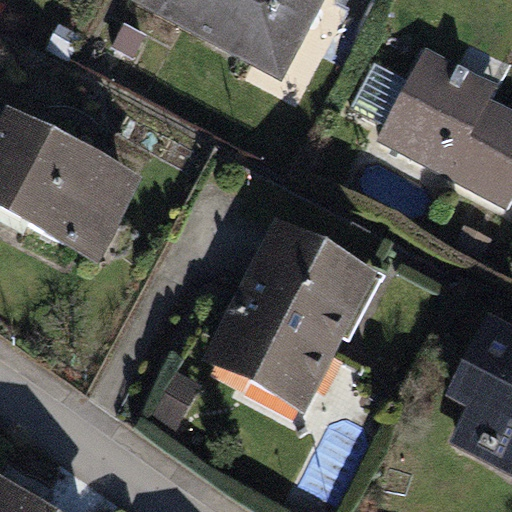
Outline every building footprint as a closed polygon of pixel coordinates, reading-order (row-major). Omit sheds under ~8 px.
[(148,0),(299,80),(341,0),(148,0)] [(498,95),(426,59),(380,150),(511,216),(511,214),(511,125),(489,114),(498,95)] [(0,221),(101,277),(153,185),(28,116),(2,162),(0,161),(0,221)] [(465,231),(455,250),(482,264),(492,245),(465,231)] [(315,423),(382,293),(276,239),(209,368),(315,423)] [(511,344),(491,333),(450,408),(469,418),(451,452),(511,484),(511,344)] [(149,429),(189,438),(205,376),(164,366),(149,429)] [(30,511),(0,490),(0,511),(30,511)]
